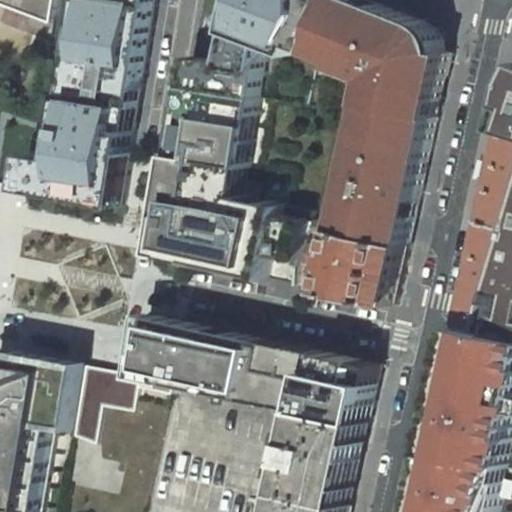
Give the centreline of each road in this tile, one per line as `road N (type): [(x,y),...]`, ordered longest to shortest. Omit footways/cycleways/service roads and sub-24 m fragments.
road 1 (unclassified): [(427,340),(497,0)]
road 2 (residential): [(143,278),(427,340)]
road 3 (residential): [(187,0),(143,278)]
road 4 (residential): [(0,323),(131,339),(143,278)]
road 5 (unclassified): [(388,511),(427,340)]
